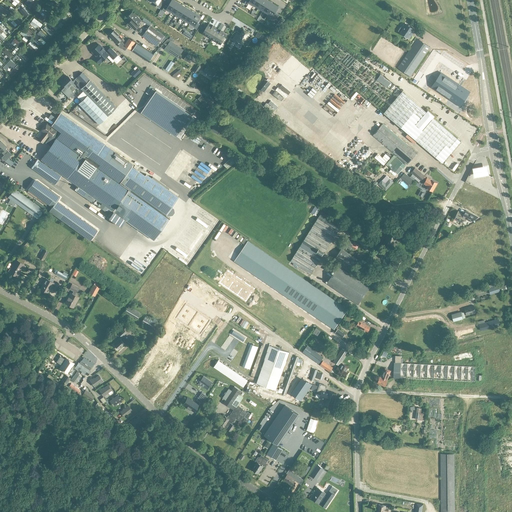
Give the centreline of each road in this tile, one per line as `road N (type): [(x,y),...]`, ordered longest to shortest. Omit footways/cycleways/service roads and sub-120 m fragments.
road 1 (residential): [(358,511),(364,366),(474,151),(497,149)]
road 2 (tertiary): [(285,511),(214,463),(76,334),(0,290)]
road 3 (unclassified): [(0,119),(117,0)]
road 4 (tertiary): [(497,149),(470,0)]
road 5 (unknown): [(89,28),(181,92),(200,97),(210,88)]
road 6 (unknown): [(265,499),(303,420),(282,402),(265,424)]
